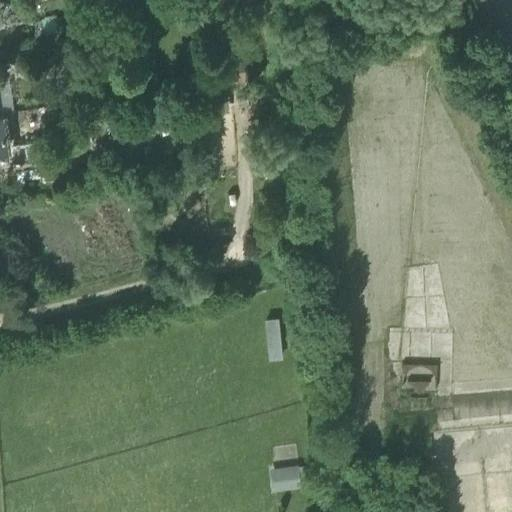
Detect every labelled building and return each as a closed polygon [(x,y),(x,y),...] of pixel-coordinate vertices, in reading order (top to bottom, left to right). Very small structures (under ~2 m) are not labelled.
[(174,18),(172,0),(144,0),(146,20),(174,18)] [(511,250),(422,58),(342,67),(363,345),(381,343),(405,402),(511,392),(511,250)] [(225,62),(197,64),(197,77),(225,76),(225,62)] [(195,82),(196,97),(225,95),(224,81),(195,82)] [(0,113),(3,114),(14,112),(10,82),(0,83),(0,113)] [(196,97),(195,97),(196,116),(232,114),(231,95),(225,95),(196,97)] [(142,104),(146,133),(147,140),(171,136),(166,100),(142,104)] [(146,133),(142,104),(107,109),(112,139),(146,133)] [(3,114),(5,131),(24,129),(22,111),(14,112),(3,114)] [(14,144),(16,157),(38,154),(37,141),(14,144)] [(269,358),(282,357),(278,321),(266,322),(269,358)] [(511,511),(511,418),(431,425),(438,511),(511,511)] [(279,490),(299,488),(297,468),(277,470),(279,490)] [(279,490),(277,470),(269,471),(271,491),(279,490)]
